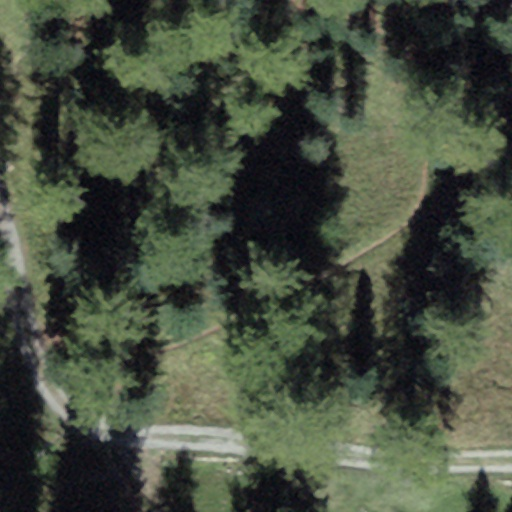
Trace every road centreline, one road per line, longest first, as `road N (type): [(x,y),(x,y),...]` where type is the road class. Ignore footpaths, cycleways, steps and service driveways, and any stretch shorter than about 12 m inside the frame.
road 1 (track): [(511,464),(392,460),(66,422),(44,339),(0,230)]
road 2 (track): [(66,422),(178,511)]
